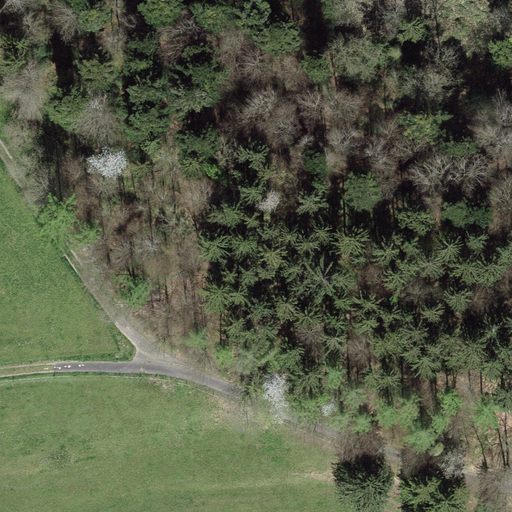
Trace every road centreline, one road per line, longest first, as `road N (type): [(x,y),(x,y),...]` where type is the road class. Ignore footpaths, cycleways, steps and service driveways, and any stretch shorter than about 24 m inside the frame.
road 1 (track): [(174,368),(511,485)]
road 2 (track): [(174,368),(113,316),(0,150)]
road 3 (track): [(0,371),(174,368)]
